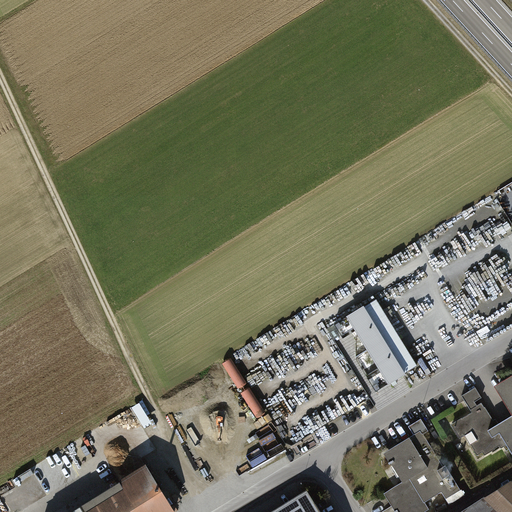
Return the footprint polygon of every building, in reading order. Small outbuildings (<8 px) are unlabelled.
[(377,299),(365,306),(385,339),(406,373),(418,366),(377,299)] [(368,349),(385,339),(365,306),(348,317),(368,349)] [(385,339),(368,349),(381,370),(368,377),(377,391),(406,373),(385,339)] [(471,412),(452,424),(460,437),(473,429),(480,441),(473,445),(478,454),(483,451),(485,454),(506,442),(511,451),(511,376),(507,380),(511,388),(511,418),(497,428),(482,403),(477,406),(475,402),(483,398),(476,387),(461,396),(471,412)] [(386,494),(397,511),(423,511),(429,509),(425,503),(443,492),(445,496),(460,486),(447,464),(444,466),(424,434),(426,432),(419,421),(410,427),(415,435),(388,451),(394,460),(392,462),(404,483),(386,494)] [(511,511),(511,477),(461,511),(511,511)] [(171,511),(157,488),(132,503),(122,486),(79,511),(171,511)] [(306,511),(317,506),(308,491),(273,511),(306,511)]
